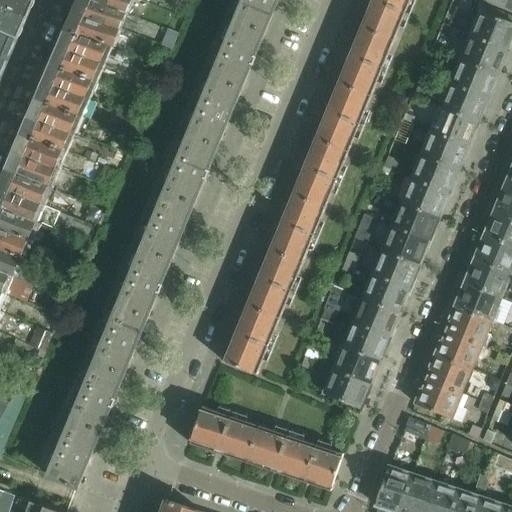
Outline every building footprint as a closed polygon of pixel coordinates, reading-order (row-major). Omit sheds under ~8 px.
[(0,0),(0,5),(28,19),(36,0),(0,0)] [(89,0),(80,0),(75,12),(122,30),(129,15),(89,0)] [(89,0),(129,15),(135,0),(89,0)] [(245,0),(238,18),(268,30),(279,0),(245,0)] [(370,0),(371,0),(359,28),(395,43),(406,15),(412,0),(370,0)] [(507,5),(509,0),(486,0),(486,1),(506,9),(507,5)] [(28,19),(0,5),(0,31),(19,40),(28,19)] [(67,31),(113,45),(115,46),(122,30),(75,12),(67,31)] [(511,24),(482,12),(472,38),(509,53),(511,45),(511,24)] [(238,18),(214,75),(244,87),(253,66),(255,67),(258,58),(256,57),(268,30),(238,18)] [(348,56),(336,83),(372,98),(384,70),(395,43),(359,28),(348,56)] [(168,30),(162,46),(174,51),(180,35),(168,30)] [(19,40),(0,31),(0,55),(11,60),(19,40)] [(67,31),(60,46),(105,64),(113,45),(67,31)] [(509,53),(472,38),(462,63),(499,78),(509,53)] [(60,46),(53,62),(98,81),(105,64),(60,46)] [(157,61),(167,65),(172,53),(162,49),(157,61)] [(11,60),(0,55),(0,78),(3,80),(11,60)] [(53,62),(46,80),(90,99),(98,81),(53,62)] [(429,63),(427,66),(424,75),(433,79),(440,82),(445,70),(429,63)] [(499,78),(462,63),(452,87),(489,102),(499,78)] [(214,75),(191,132),(221,145),(244,87),(214,75)] [(430,88),(433,79),(424,75),(420,84),(430,88)] [(46,80),(38,99),(82,117),(90,99),(46,80)] [(325,111),(314,139),(349,154),(361,125),(372,98),(336,83),(325,111)] [(489,102),(452,87),(442,110),(479,125),(489,102)] [(38,99),(31,115),(75,134),(82,117),(38,99)] [(479,125),(442,110),(433,133),(470,148),(479,125)] [(31,115),(24,132),(68,151),(75,134),(31,115)] [(131,116),(126,127),(136,132),(141,120),(131,116)] [(126,127),(124,133),(134,138),(136,132),(126,127)] [(24,132),(16,150),(61,168),(68,151),(24,132)] [(191,132),(167,190),(197,202),(206,180),(208,181),(211,172),(209,172),(221,145),(191,132)] [(470,148),(433,133),(423,157),(460,172),(470,148)] [(302,167),(291,194),(327,209),(338,181),(349,154),(314,139),(302,167)] [(16,150),(9,168),(53,187),(61,168),(16,150)] [(460,172),(423,157),(413,181),(450,196),(460,172)] [(399,163),(389,159),(385,169),(395,173),(399,163)] [(113,190),(121,172),(114,170),(105,166),(98,184),(113,190)] [(9,168),(1,186),(46,204),(53,187),(9,168)] [(395,173),(385,169),(381,179),(391,183),(395,173)] [(450,196),(413,181),(403,205),(440,220),(450,196)] [(1,186),(0,188),(0,207),(38,223),(46,204),(1,186)] [(485,237),(511,247),(511,189),(506,187),(495,212),(485,237)] [(167,190),(143,248),(173,260),(197,202),(167,190)] [(279,222),(268,249),(304,264),(315,237),(327,209),(291,194),(279,222)] [(98,224),(104,211),(89,204),(83,218),(98,224)] [(440,220),(403,205),(393,229),(430,244),(440,220)] [(0,207),(0,227),(29,240),(34,229),(39,231),(41,225),(38,223),(0,207)] [(375,221),(365,217),(361,226),(371,230),(375,221)] [(0,227),(0,249),(22,258),(26,247),(32,249),(35,242),(29,240),(0,227)] [(430,244),(393,229),(384,252),(421,267),(430,244)] [(511,247),(485,237),(475,261),(511,275),(511,247)] [(143,248),(120,305),(150,317),(159,294),(161,294),(165,286),(163,286),(173,260),(143,248)] [(0,249),(0,270),(14,277),(19,265),(25,267),(27,261),(22,258),(0,249)] [(257,277),(245,305),(281,320),(293,292),(304,264),(268,249),(257,277)] [(421,267),(384,252),(374,274),(412,290),(421,267)] [(361,258),(350,254),(346,263),(357,267),(361,258)] [(511,275),(475,261),(466,284),(503,300),(511,277),(511,275)] [(357,267),(346,263),(342,271),(353,276),(357,267)] [(0,270),(0,291),(7,294),(14,277),(0,270)] [(29,283),(50,291),(54,281),(33,272),(29,283)] [(412,290),(374,274),(365,298),(402,314),(412,290)] [(493,324),(503,300),(466,284),(456,309),(493,324)] [(61,316),(68,299),(61,296),(54,314),(61,316)] [(402,314),(365,298),(355,323),(392,338),(402,314)] [(341,306),(330,302),(326,311),(337,315),(341,306)] [(120,305),(96,363),(126,375),(150,317),(120,305)] [(234,333),(223,361),(258,375),(270,347),(281,320),(245,305),(234,333)] [(501,328),(493,324),(456,309),(446,332),(436,356),(473,372),(483,348),(491,351),(501,328)] [(337,315),(326,311),(322,319),(333,324),(337,315)] [(53,334),(61,316),(54,314),(53,313),(46,331),(53,334)] [(392,338),(355,323),(345,346),(382,362),(392,338)] [(46,352),(53,334),(46,331),(39,349),(46,352)] [(46,352),(39,349),(16,339),(13,347),(35,357),(32,365),(40,368),(46,352)] [(382,362),(345,346),(335,371),(372,386),(382,362)] [(321,355),(310,350),(306,359),(317,364),(321,355)] [(508,368),(511,360),(499,354),(496,362),(500,364),(508,368)] [(426,381),(416,405),(454,420),(463,397),(473,372),(436,356),(426,381)] [(317,364),(306,359),(303,367),(313,372),(317,364)] [(96,363),(73,420),(102,432),(113,408),(114,408),(118,400),(116,399),(126,375),(96,363)] [(372,386),(335,371),(325,394),(362,409),(372,386)] [(491,379),(489,385),(491,391),(498,393),(502,384),(491,379)] [(511,388),(507,386),(502,398),(511,402),(511,388)] [(487,397),(483,405),(491,408),(495,400),(487,397)] [(511,405),(501,401),(498,409),(509,413),(511,406),(511,405)] [(491,408),(483,405),(480,413),(488,417),(491,408)] [(232,417),(204,408),(192,445),(219,454),(232,417)] [(508,415),(497,410),(492,421),(503,426),(508,415)] [(260,427),(232,417),(219,454),(248,463),(260,427)] [(405,431),(427,439),(431,427),(410,418),(405,431)] [(73,420),(49,477),(79,489),(102,432),(73,420)] [(288,436),(260,427),(248,463),(276,473),(288,436)] [(432,427),(428,438),(440,443),(444,433),(432,427)] [(496,435),(488,431),(484,443),(492,446),(496,435)] [(317,446),(288,436),(276,473),(305,483),(317,446)] [(471,456),(475,445),(454,437),(450,449),(471,456)] [(344,455),(318,446),(317,446),(305,483),(332,492),(344,455)] [(511,460),(498,455),(494,468),(511,473),(511,460)] [(403,511),(415,476),(390,468),(377,507),(392,511),(403,511)] [(428,511),(438,484),(415,476),(403,511),(428,511)] [(481,476),(477,489),(486,492),(490,479),(481,476)] [(454,511),(462,492),(438,484),(428,511),(454,511)] [(481,511),(486,500),(462,492),(454,511),(481,511)] [(507,511),(509,508),(486,500),(481,511),(507,511)] [(198,511),(167,501),(162,511),(198,511)] [(55,511),(31,503),(27,511),(55,511)]
